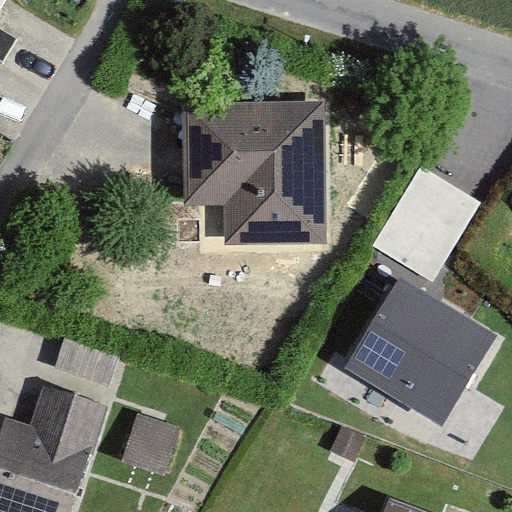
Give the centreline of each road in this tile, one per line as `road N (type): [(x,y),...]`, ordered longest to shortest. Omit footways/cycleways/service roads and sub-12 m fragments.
road 1 (residential): [(120,0),(0,205)]
road 2 (residential): [(306,0),(511,65)]
